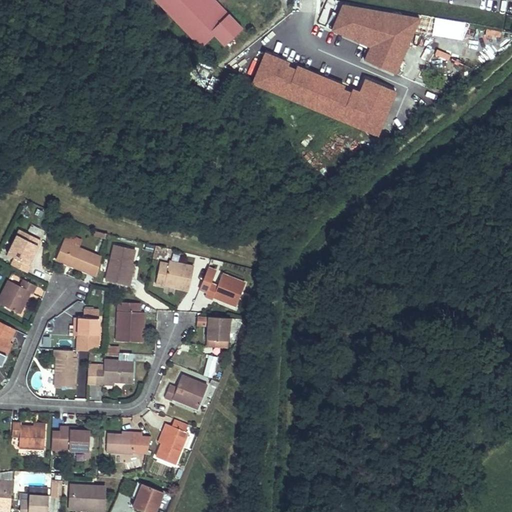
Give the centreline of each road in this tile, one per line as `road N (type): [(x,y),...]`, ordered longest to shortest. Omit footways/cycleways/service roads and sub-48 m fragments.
road 1 (residential): [(170,323),(146,407),(0,404)]
road 2 (residential): [(55,277),(0,398)]
